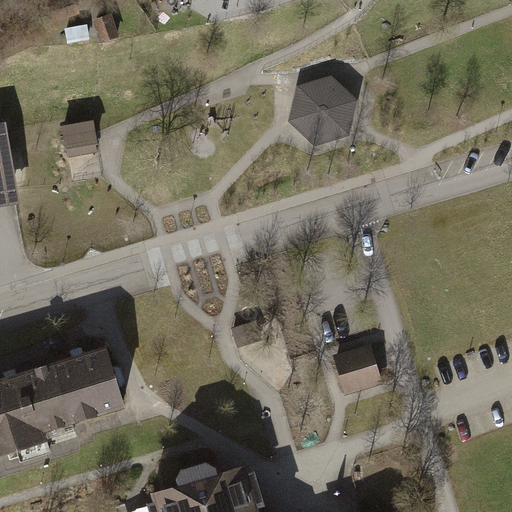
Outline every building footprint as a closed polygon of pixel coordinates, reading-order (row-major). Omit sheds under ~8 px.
[(90,23),(96,44),(115,38),(109,17),(90,23)] [(85,28),(59,35),(64,52),(90,45),(85,28)] [(328,77),(293,88),(285,123),(312,148),(347,137),(355,101),(328,77)] [(89,122),(58,127),(62,156),(93,152),(89,122)] [(0,129),(0,210),(13,208),(0,129)] [(368,346),(333,356),(346,396),(380,386),(368,346)] [(104,352),(0,384),(0,460),(14,456),(17,468),(48,459),(43,440),(124,415),(104,352)] [(179,489),(153,497),(155,503),(146,506),(148,511),(256,511),(244,469),(218,477),(216,470),(207,465),(180,473),(176,482),(179,489)]
